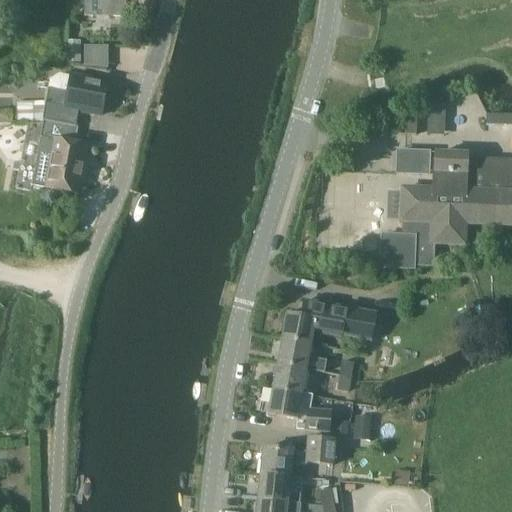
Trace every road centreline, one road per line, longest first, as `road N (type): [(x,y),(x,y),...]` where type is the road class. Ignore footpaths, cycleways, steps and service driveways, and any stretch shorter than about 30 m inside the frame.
road 1 (unclassified): [(56,511),(67,357),(84,274),(129,153),(169,0)]
road 2 (unclassified): [(209,511),(242,309),(328,0)]
